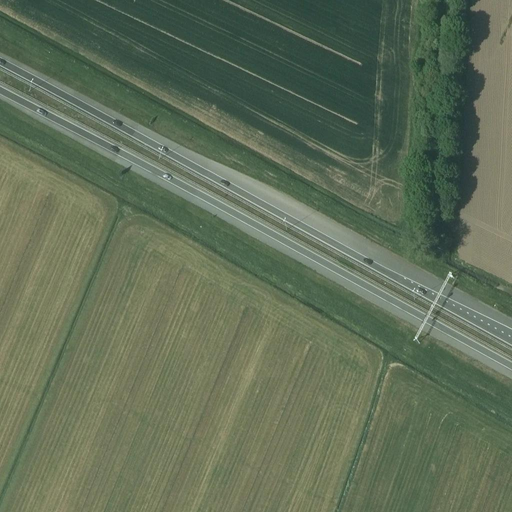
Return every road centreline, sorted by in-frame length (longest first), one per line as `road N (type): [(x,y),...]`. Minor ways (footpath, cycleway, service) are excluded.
road 1 (motorway): [(131,158),(511,366)]
road 2 (motorway): [(511,341),(141,137)]
road 3 (trunk): [(141,137),(0,61)]
road 4 (trunk): [(0,90),(131,158)]
